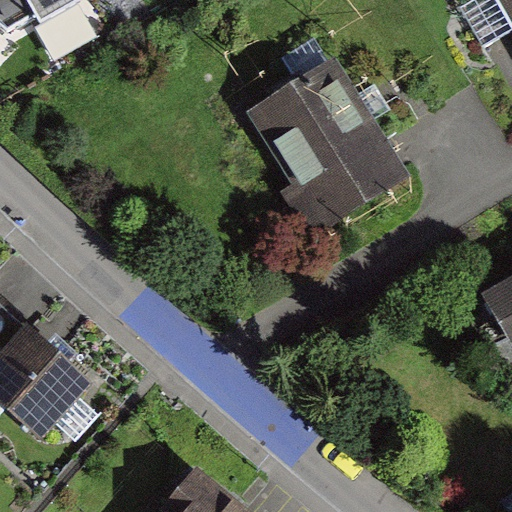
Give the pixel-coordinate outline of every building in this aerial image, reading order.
[(70,0),(21,0),(33,20),(70,0)] [(308,238),(405,179),(329,54),(232,113),(308,238)] [(511,255),(467,279),(508,356),(511,354),(511,255)] [(113,380),(43,321),(0,371),(0,394),(59,444),(113,380)] [(251,511),(210,477),(180,511),(251,511)]
